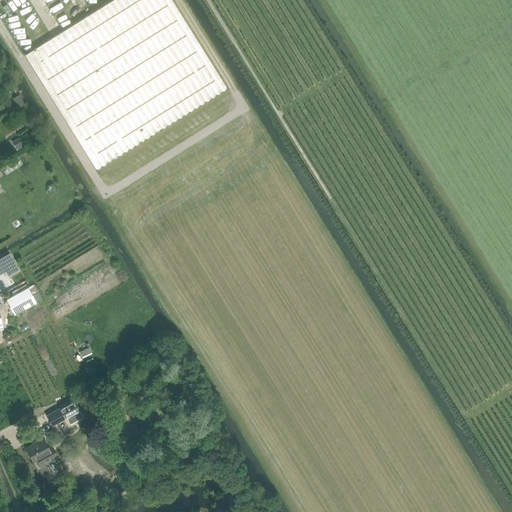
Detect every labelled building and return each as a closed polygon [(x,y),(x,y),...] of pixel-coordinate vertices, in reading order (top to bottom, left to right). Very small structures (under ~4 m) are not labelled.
[(171,0),(112,0),(24,55),(96,170),(227,88),(171,0)] [(35,37),(43,32),(38,25),(31,29),(35,37)] [(12,98),(18,107),(24,103),(18,94),(12,98)] [(30,132),(21,136),(26,145),(35,140),(30,132)] [(15,224),(18,230),(23,230),(45,219),(42,213),(38,215),(38,209),(36,204),(35,217),(31,219),(29,215),(29,210),(25,201),(18,201),(13,190),(4,190),(12,186),(6,186),(0,188),(0,208),(7,224),(15,224)] [(9,254),(0,258),(0,273),(6,270),(7,273),(17,268),(9,254)] [(28,287),(6,299),(14,314),(36,302),(28,287)] [(74,400),(47,416),(52,425),(79,410),(74,400)] [(31,424),(38,437),(47,432),(40,419),(31,424)] [(26,448),(33,461),(37,459),(41,466),(58,456),(53,448),(50,450),(44,438),(26,448)]
